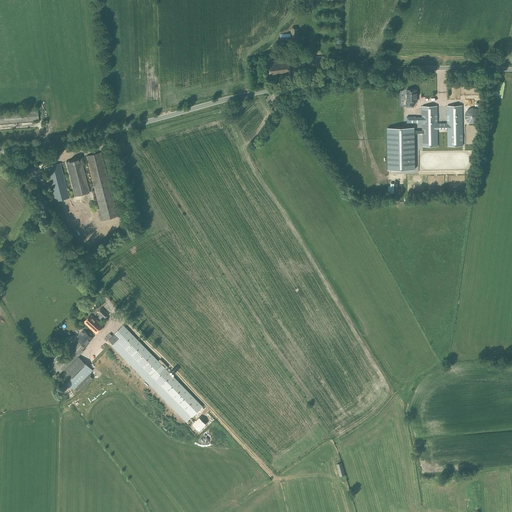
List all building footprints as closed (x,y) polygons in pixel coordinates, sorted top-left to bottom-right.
[(306,0),(306,14),(312,15),(312,7),(314,7),(314,0),(306,0)] [(291,29),(291,39),(293,41),(297,41),(299,39),(298,29),(296,27),(293,27),(291,29)] [(309,68),(324,68),(323,56),(309,57),(309,68)] [(270,77),(290,74),(289,62),(268,64),(270,77)] [(414,107),(414,102),(417,102),(417,90),(407,90),(407,102),(406,102),(406,107),(414,107)] [(290,105),(294,110),(305,101),(301,96),(290,105)] [(422,106),(422,116),(407,117),(407,123),(422,123),(422,147),(438,146),(438,129),(447,129),(448,146),(463,146),(462,106),(447,106),(447,123),(438,123),(437,106),(422,106)] [(38,111),(0,113),(0,123),(39,121),(38,111)] [(400,128),(387,128),(388,170),(407,169),(415,169),(414,136),(422,135),(422,130),(414,131),(414,128),(400,128)] [(118,216),(101,152),(86,156),(99,208),(96,209),(99,221),(103,220),(118,216)] [(66,162),(75,197),(90,193),(81,158),(66,162)] [(60,163),(46,167),(55,202),(70,198),(60,163)] [(35,167),(27,169),(29,179),(37,177),(38,181),(44,180),(41,171),(37,172),(35,167)] [(105,319),(109,315),(102,308),(98,313),(105,319)] [(96,334),(103,326),(91,315),(84,322),(96,334)] [(192,418),(203,407),(124,325),(113,336),(192,418)] [(80,338),(63,355),(60,353),(48,366),(51,369),(50,370),(58,378),(60,376),(74,390),(77,387),(81,391),(93,379),(90,376),(91,375),(90,373),(93,370),(79,357),(88,347),(87,345),(93,338),(86,332),(84,330),(78,336),(80,338)] [(102,340),(90,352),(94,356),(105,344),(102,340)] [(122,375),(129,367),(129,366),(114,354),(106,363),(111,361),(114,357),(116,360),(112,365),(113,368),(111,366),(114,362),(108,364),(107,366),(104,361),(106,360),(99,363),(102,360),(100,358),(96,360),(94,358),(90,363),(95,368),(97,365),(100,367),(97,370),(110,382),(113,381),(120,373),(122,375)] [(121,377),(113,385),(127,397),(134,389),(121,377)] [(101,390),(96,386),(87,395),(92,399),(101,390)] [(110,393),(108,391),(106,392),(104,389),(98,395),(102,400),(110,393)] [(194,427),(200,434),(207,428),(200,421),(194,427)] [(336,465),(339,476),(345,475),(342,463),(336,465)]
